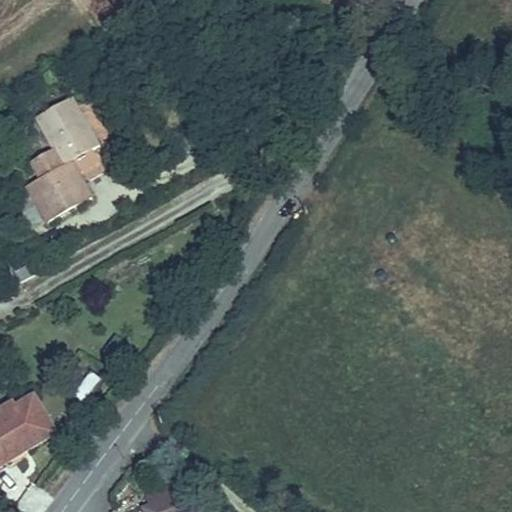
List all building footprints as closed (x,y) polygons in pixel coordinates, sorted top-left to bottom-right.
[(3,216),(8,225),(52,201),(48,193),(53,190),(79,176),(50,125),(14,145),(41,196),(3,216)] [(53,190),(57,198),(73,189),(84,183),(79,176),(53,190)] [(73,189),(57,198),(62,207),(78,198),(73,189)] [(52,201),(8,225),(25,255),(68,229),(52,201)] [(192,511),(174,488),(149,498),(153,507),(144,510),(145,511),(192,511)]
